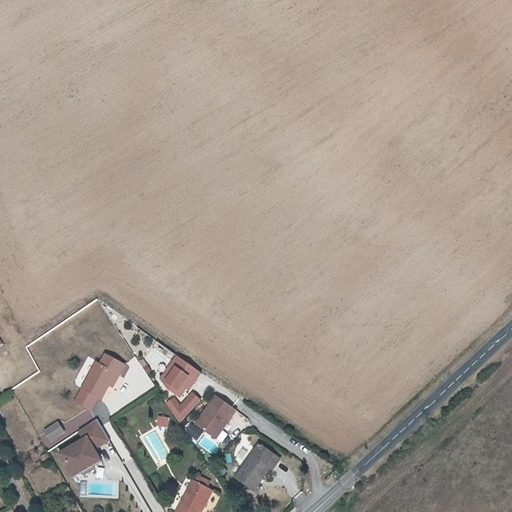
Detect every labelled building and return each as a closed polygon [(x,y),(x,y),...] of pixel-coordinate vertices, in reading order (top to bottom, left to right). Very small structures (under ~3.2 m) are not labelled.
[(96,399),(100,401),(108,387),(115,375),(118,377),(124,367),(104,356),(98,366),(96,364),(74,403),(89,412),(96,399)] [(203,376),(178,358),(162,378),(171,393),(183,401),(203,376)] [(111,389),(118,377),(115,375),(108,387),(111,389)] [(176,399),(168,405),(182,425),(203,401),(195,394),(182,407),(176,399)] [(239,413),(217,398),(197,426),(219,441),(239,413)] [(167,427),(169,418),(159,415),(156,424),(167,427)] [(86,438),(58,453),(71,478),(105,460),(97,446),(107,440),(96,421),(81,429),(86,438)] [(51,439),(64,431),(59,423),(46,431),(51,439)] [(271,467),(277,458),(258,444),(235,478),(253,490),(269,467),(271,467)] [(30,452),(34,459),(44,454),(40,446),(30,452)] [(201,478),(198,483),(207,489),(210,484),(201,478)] [(202,511),(214,493),(207,489),(198,483),(195,481),(177,511),(202,511)]
